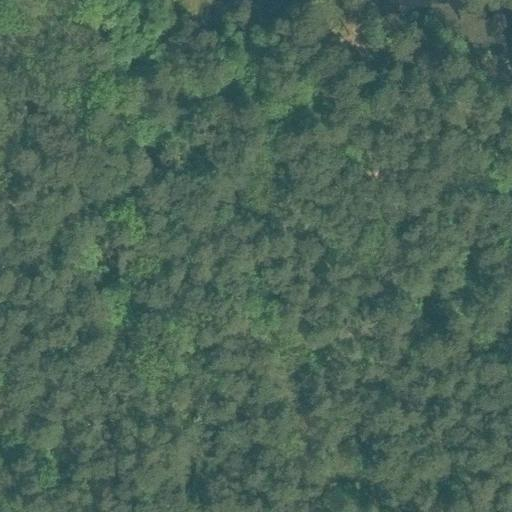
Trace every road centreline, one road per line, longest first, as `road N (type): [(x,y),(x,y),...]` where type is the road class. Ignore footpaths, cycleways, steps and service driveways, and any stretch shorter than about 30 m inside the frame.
road 1 (track): [(292,511),(378,440),(433,417),(511,423)]
road 2 (track): [(0,415),(131,511)]
